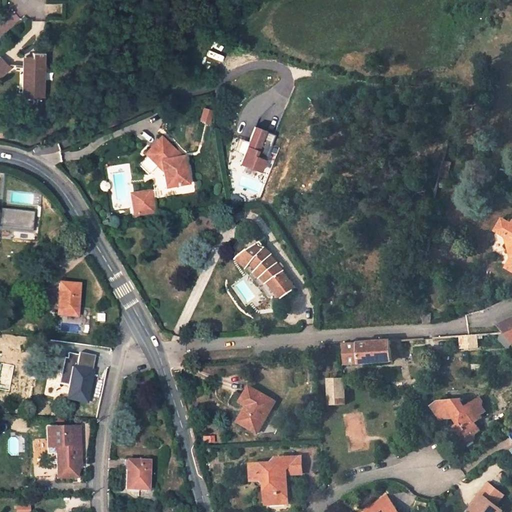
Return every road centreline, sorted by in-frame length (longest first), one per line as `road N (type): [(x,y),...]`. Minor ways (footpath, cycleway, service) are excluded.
road 1 (unclassified): [(0,156),(58,182),(138,321)]
road 2 (unclassified): [(138,321),(155,350),(204,511)]
road 3 (residential): [(100,511),(102,435),(122,342),(138,321)]
road 4 (residential): [(317,511),(343,483),(409,471),(438,477)]
